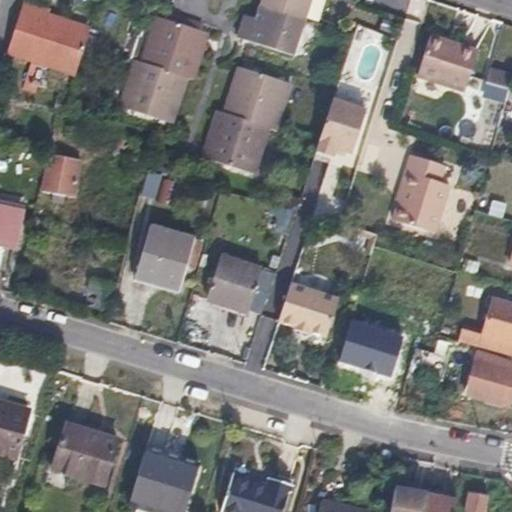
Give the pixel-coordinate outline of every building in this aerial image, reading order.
[(67,23),(68,21),(68,19),(46,11),(48,6),(28,0),(26,0),(9,50),(77,72),(91,30),(67,23)] [(264,0),(258,17),(253,15),(247,14),(240,36),(292,54),(310,0),(264,0)] [(122,105),(146,113),(167,119),(171,107),(178,108),(188,76),(194,77),(205,44),(199,42),(202,30),(159,15),(143,61),(138,59),(122,105)] [(462,92),(469,70),(475,49),(428,33),(415,76),(462,92)] [(290,81),(280,77),(247,66),(243,78),(237,76),(225,110),(219,108),(208,141),(214,143),(210,156),(254,171),(270,125),(276,126),(290,81)] [(511,76),(488,69),(484,84),(507,91),(511,76)] [(365,107),(331,97),(325,115),(314,149),(332,155),(333,150),(334,145),(346,148),(352,150),(365,107)] [(133,134),(119,131),(115,150),(129,153),(133,134)] [(346,148),(334,145),(333,150),(344,153),(346,148)] [(47,189),(61,191),(74,193),(80,156),(53,152),(47,189)] [(443,166),(409,156),(399,187),(402,188),(393,222),(434,234),(449,186),(438,183),(443,166)] [(141,194),(153,197),(158,174),(145,171),(141,194)] [(0,203),(0,209),(18,213),(19,208),(0,203)] [(0,245),(10,247),(18,213),(0,209),(0,245)] [(180,288),(185,266),(192,240),(149,228),(136,276),(180,288)] [(200,242),(192,240),(185,266),(193,268),(200,242)] [(204,305),(222,310),(223,305),(247,311),(257,274),(215,262),(204,305)] [(338,298),(290,282),(278,320),(295,326),(294,328),(308,333),(309,330),(326,336),(338,298)] [(87,306),(102,310),(107,287),(93,283),(87,306)] [(463,330),(460,342),(511,357),(511,301),(495,297),(484,336),(463,330)] [(430,366),(434,352),(415,347),(412,360),(430,366)] [(507,414),(511,396),(511,372),(477,363),(466,403),(507,414)] [(0,404),(0,453),(17,458),(29,413),(0,404)] [(52,471),(78,479),(104,487),(117,443),(65,427),(52,471)] [(184,511),(199,466),(164,455),(161,462),(143,456),(130,502),(163,511),(184,511)] [(219,511),(229,511),(239,479),(231,476),(219,511)] [(229,511),(271,511),(279,483),(267,480),(265,487),(239,479),(229,511)] [(279,483),(271,511),(281,511),(289,487),(279,483)] [(421,511),(424,498),(391,493),(387,511),(421,511)] [(463,511),(481,511),(484,497),(468,494),(463,511)] [(424,498),(421,511),(452,511),(455,503),(424,498)] [(316,511),(366,511),(320,500),(316,511)]
